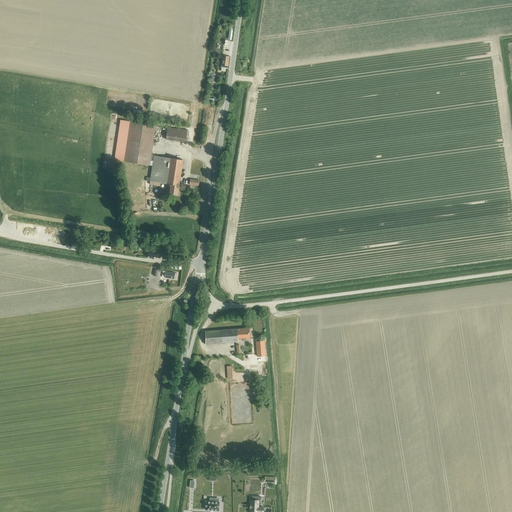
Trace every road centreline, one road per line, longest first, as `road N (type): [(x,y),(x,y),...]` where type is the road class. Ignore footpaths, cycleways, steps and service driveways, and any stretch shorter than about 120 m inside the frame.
road 1 (unclassified): [(214,305),(511,271)]
road 2 (tertiary): [(199,263),(241,0)]
road 3 (track): [(145,259),(0,229)]
road 4 (tertiary): [(159,511),(181,375)]
